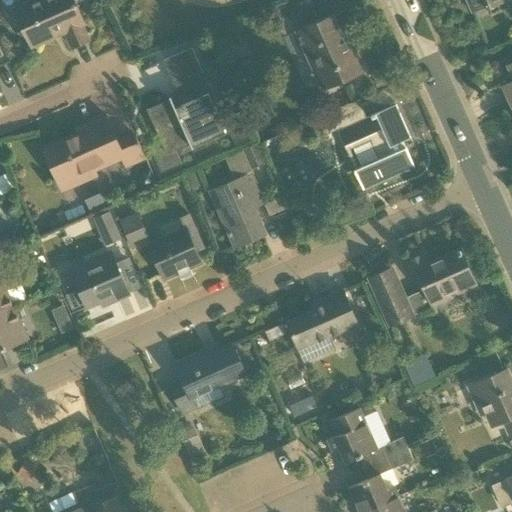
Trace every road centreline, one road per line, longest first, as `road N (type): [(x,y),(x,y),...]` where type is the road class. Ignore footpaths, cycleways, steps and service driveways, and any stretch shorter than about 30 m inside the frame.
road 1 (residential): [(0,395),(487,185)]
road 2 (residential): [(487,185),(401,0)]
